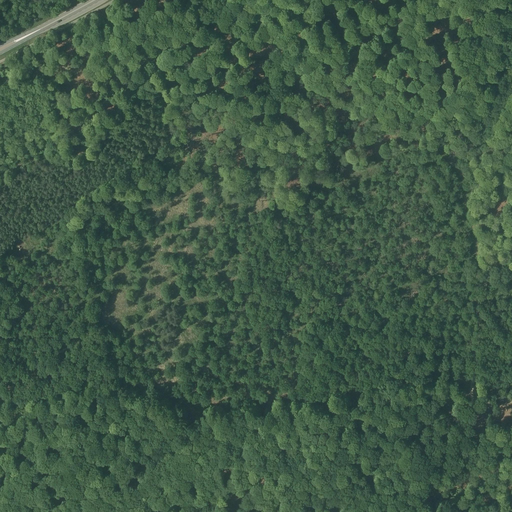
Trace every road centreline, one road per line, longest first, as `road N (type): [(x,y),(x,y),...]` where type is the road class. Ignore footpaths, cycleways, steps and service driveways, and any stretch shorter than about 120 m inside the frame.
road 1 (track): [(472,391),(482,291),(511,222)]
road 2 (track): [(472,391),(445,463),(423,488),(382,511)]
